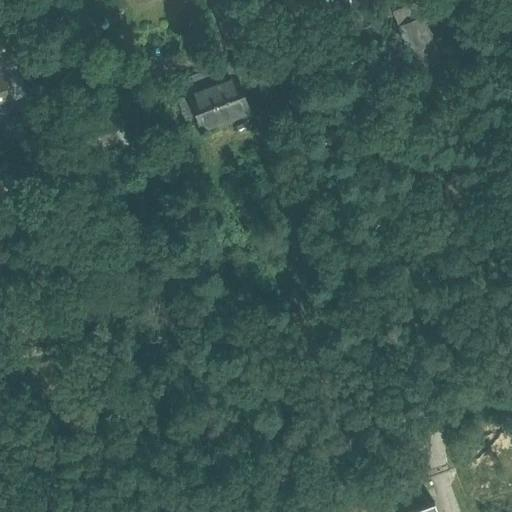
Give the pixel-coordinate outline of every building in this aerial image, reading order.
[(135,0),(139,10),(169,0),(135,0)] [(423,5),(393,9),(400,69),(430,66),(423,5)] [(0,113),(16,107),(2,70),(0,70),(0,113)] [(204,133),(257,115),(245,83),(193,101),(204,133)] [(441,511),(438,503),(413,511),(441,511)]
